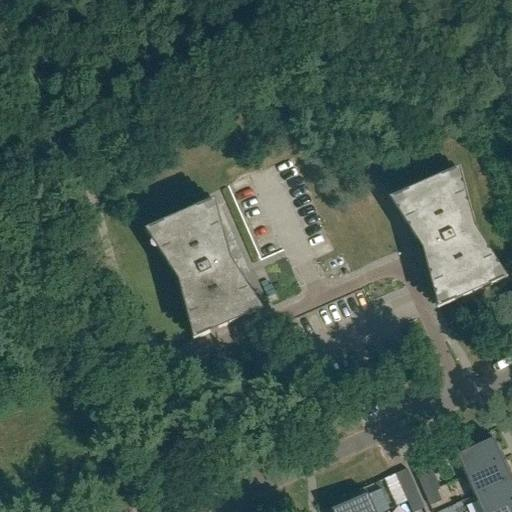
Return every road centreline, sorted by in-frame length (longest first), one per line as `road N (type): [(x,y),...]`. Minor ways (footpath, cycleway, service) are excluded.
road 1 (residential): [(150,371),(385,272),(402,272)]
road 2 (residential): [(457,394),(217,506)]
road 3 (track): [(103,274),(0,31)]
road 4 (unclassified): [(217,506),(203,499),(150,371)]
road 5 (residential): [(457,394),(402,272)]
